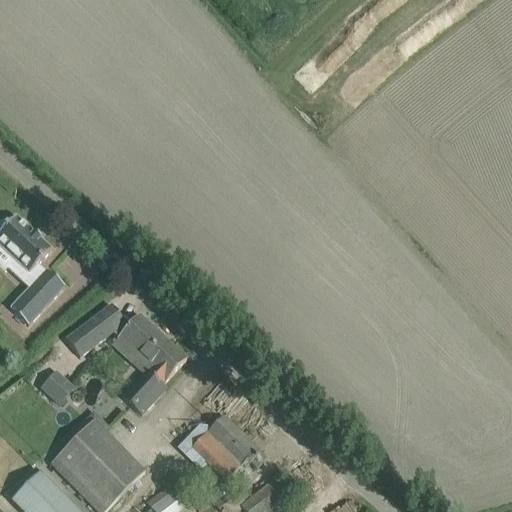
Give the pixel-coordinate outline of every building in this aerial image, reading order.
[(37,283),(9,312),(28,329),(64,289),(46,272),(44,275),(37,268),(51,253),(40,242),(34,236),(33,236),(15,219),(12,222),(7,221),(2,223),(0,224),(0,250),(14,263),(7,270),(22,284),(29,276),(37,283)] [(109,309),(65,342),(79,360),(113,335),(119,341),(128,331),(124,327),(123,327),(109,309)] [(185,361),(139,319),(128,331),(119,341),(119,342),(130,352),(131,351),(152,371),(124,401),(142,417),(158,398),(155,395),(185,361)] [(73,392),(64,384),(58,390),(49,382),(41,392),(55,404),(62,397),(66,400),(73,392)] [(76,444),(52,471),(96,511),(110,511),(146,474),(110,442),(116,436),(92,414),(70,438),(76,444)] [(223,419),(192,451),(225,484),(247,463),(256,472),(266,462),(257,452),(223,419)] [(36,480),(11,504),(18,511),(75,511),(40,476),(36,480)] [(191,511),(175,492),(150,511),(149,511),(289,511),(297,506),(277,480),(245,506),(238,497),(224,508),(214,496),(193,511),(191,511)]
